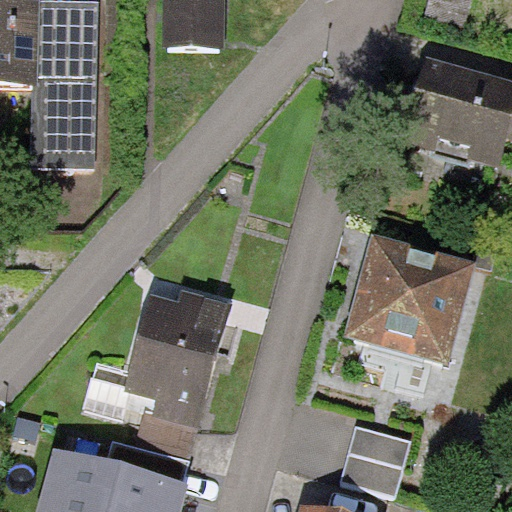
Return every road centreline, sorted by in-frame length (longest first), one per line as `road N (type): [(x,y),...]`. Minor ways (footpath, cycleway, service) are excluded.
road 1 (residential): [(0,383),(317,28),(376,10)]
road 2 (residential): [(376,10),(238,511)]
